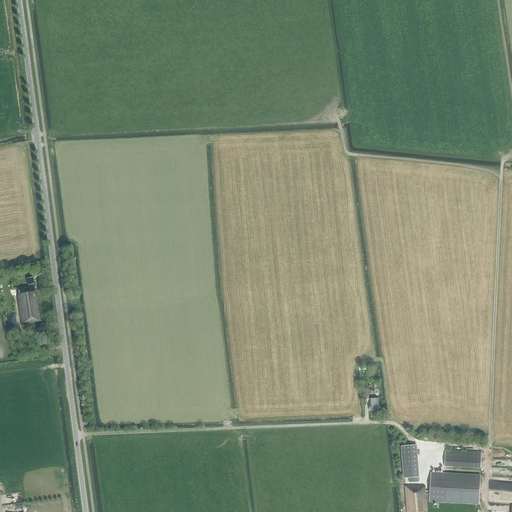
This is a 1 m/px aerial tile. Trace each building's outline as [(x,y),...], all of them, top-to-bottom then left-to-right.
[(20,324),(41,321),(36,289),(34,290),(32,277),(27,278),(28,286),(16,288),(17,296),(16,296),(20,324)] [(8,326),(16,325),(14,314),(6,315),(8,326)] [(379,410),(379,404),(379,398),(369,399),(369,402),(369,411),(379,410)] [(403,478),(419,477),(416,445),(401,446),(403,478)] [(481,451),(445,449),(444,466),(480,468),(481,451)] [(426,511),(426,499),(429,499),(429,502),(479,505),(480,475),(431,472),(430,491),(426,491),(425,486),(419,487),(419,485),(404,486),(406,511),(426,511)]
